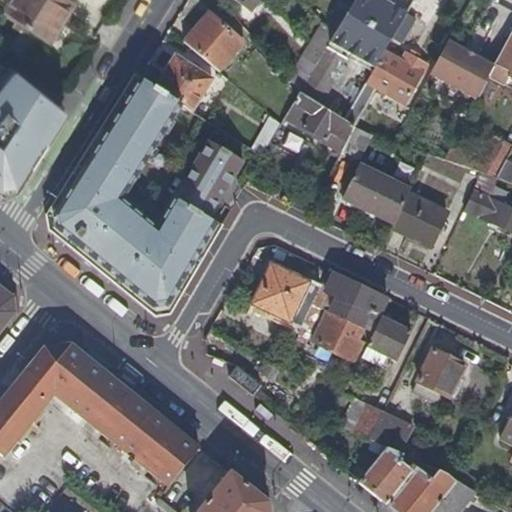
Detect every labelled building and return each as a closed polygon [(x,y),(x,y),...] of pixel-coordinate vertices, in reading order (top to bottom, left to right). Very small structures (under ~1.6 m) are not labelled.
[(72,0),(11,0),(5,10),(18,18),(51,38),(74,1),(72,0)] [(407,13),(388,0),(355,0),(349,11),(334,35),(330,42),(376,66),(384,53),(393,39),(400,26),(405,16),(407,13)] [(339,0),(337,3),(349,11),(355,0),(339,0)] [(185,43),(219,72),(243,43),(210,14),(185,43)] [(411,20),(405,16),(400,26),(393,39),(398,42),(411,20)] [(322,22),(288,78),(300,92),(318,62),(330,42),(334,35),(322,22)] [(511,35),(497,63),(495,66),(490,76),(506,84),(510,77),(511,77),(511,35)] [(490,76),(495,66),(478,57),(465,50),(449,41),(430,75),(477,100),(490,76)] [(480,52),(467,45),(465,50),(478,57),(480,52)] [(413,51),(411,55),(418,59),(420,55),(413,51)] [(401,62),(384,53),(376,66),(344,121),(354,128),(377,89),(406,105),(424,74),(429,65),(418,59),(411,55),(407,52),(401,62)] [(176,57),(156,89),(179,103),(192,111),(212,80),(176,57)] [(0,191),(16,189),(64,113),(9,68),(0,79),(0,191)] [(174,307),(221,227),(208,219),(242,161),(209,141),(158,229),(119,200),(179,103),(156,89),(135,75),(52,206),(57,237),(149,311),(174,307)] [(285,118),(343,152),(343,151),(354,128),(344,121),(331,113),(319,105),(300,93),(285,118)] [(250,149),(262,156),(281,124),(270,115),(250,149)] [(359,158),(370,135),(354,128),(343,151),(359,158)] [(511,144),(498,136),(479,170),(482,171),(496,177),(511,147),(511,144)] [(511,179),(511,150),(497,177),(511,182),(511,179)] [(342,199),(394,224),(408,194),(409,191),(358,166),(342,199)] [(486,195),(501,203),(506,191),(491,183),(486,195)] [(511,207),(501,203),(486,195),(474,189),(464,209),(510,231),(511,226),(511,207)] [(446,212),(408,194),(394,224),(392,227),(431,245),(446,212)] [(48,230),(57,237),(52,206),(46,216),(48,230)] [(286,331),(297,337),(313,305),(318,294),(321,288),(271,264),(251,305),(289,324),(286,331)] [(325,292),(334,274),(329,272),(321,288),(318,294),(324,297),(319,308),(325,310),(328,312),(330,313),(337,298),(325,292)] [(388,301),(334,274),(325,292),(337,298),(330,313),(363,328),(364,329),(371,314),(380,318),(388,301)] [(0,332),(16,313),(14,298),(0,286),(0,332)] [(324,297),(318,294),(313,305),(319,308),(324,297)] [(305,354),(325,310),(319,308),(313,305),(297,337),(292,348),(305,354)] [(149,311),(156,317),(169,315),(174,307),(149,311)] [(358,340),(363,328),(330,313),(328,312),(314,342),(355,361),(364,342),(358,340)] [(367,347),(386,356),(391,359),(389,364),(394,366),(411,331),(382,318),(374,333),(367,347)] [(52,395),(167,489),(199,449),(70,344),(45,347),(0,403),(0,455),(1,457),(52,395)] [(386,356),(367,347),(360,362),(379,371),(386,356)] [(414,380),(446,395),(448,390),(453,392),(460,378),(455,376),(461,364),(429,349),(414,380)] [(446,395),(414,380),(410,389),(441,405),(446,395)] [(351,398),(339,427),(371,440),(384,413),(351,398)] [(511,412),(500,438),(511,444),(511,412)] [(412,427),(384,413),(371,440),(388,447),(401,453),(412,427)] [(338,431),(385,450),(388,447),(371,440),(339,427),(338,431)] [(399,459),(403,454),(401,453),(388,447),(385,450),(360,482),(398,511),(433,511),(435,510),(458,482),(448,474),(439,470),(432,479),(418,467),(414,471),(399,459)] [(458,482),(471,490),(476,481),(453,467),(448,474),(458,482)] [(269,511),(269,503),(231,472),(198,511),(269,511)] [(437,511),(462,511),(476,494),(471,490),(458,482),(435,510),(437,511)] [(155,502),(166,511),(175,511),(159,498),(158,497),(155,502)]
